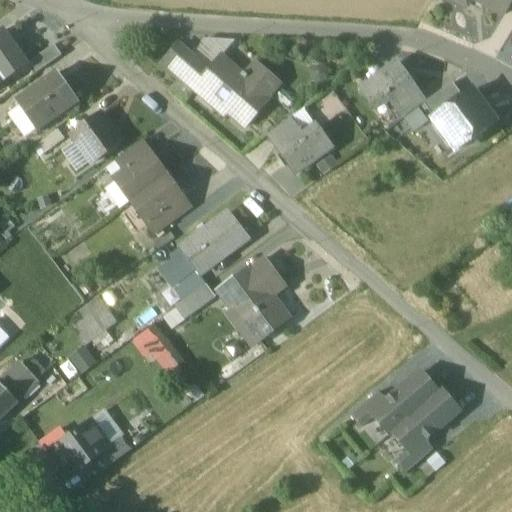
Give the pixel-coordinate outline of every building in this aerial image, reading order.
[(511,0),(453,0),(468,8),(472,0),(473,0),(503,17),(511,0)] [(3,32),(0,34),(0,77),(4,82),(27,66),(3,32)] [(30,63),(37,74),(62,57),(54,46),(30,63)] [(178,46),(159,66),(178,82),(180,81),(178,79),(195,60),(178,46)] [(195,60),(178,79),(180,81),(193,92),(198,86),(196,85),(212,67),(199,55),(195,60)] [(246,76),(242,72),(241,74),(222,57),(212,67),(196,85),(198,86),(228,113),(227,114),(243,129),(271,98),(269,97),(279,85),(264,72),(253,85),(245,77),(246,76)] [(417,94),(396,65),(363,91),(373,105),(385,96),(395,111),(397,109),(417,94)] [(78,104),(58,76),(19,104),(38,131),(78,104)] [(423,105),(434,119),(463,98),(453,84),(424,105),(423,105)] [(482,133),(496,123),(487,112),(480,102),(473,91),(463,98),(434,119),(436,123),(455,148),(457,151),(471,141),(476,143),(482,139),(482,133)] [(417,94),(397,109),(404,119),(423,105),(424,105),(417,94)] [(483,100),(480,102),(487,112),(490,110),(483,100)] [(38,131),(19,104),(13,107),(16,112),(10,116),(21,132),(38,131)] [(123,144),(102,115),(72,137),(93,166),(123,144)] [(288,121),(268,135),(275,145),(276,144),(295,130),(288,121)] [(455,148),(436,123),(433,125),(433,128),(448,149),(451,150),(455,148)] [(295,130),(276,144),(296,173),(330,149),(319,134),(308,142),(298,128),(295,130)] [(58,131),(38,145),(46,156),(66,142),(58,131)] [(140,143),(115,161),(125,174),(150,156),(140,143)] [(125,174),(114,182),(130,203),(166,177),(151,155),(150,156),(125,174)] [(166,177),(130,203),(147,227),(157,220),(183,201),(184,201),(166,177)] [(183,201),(157,220),(165,231),(191,212),(183,201)] [(229,216),(181,251),(184,255),(199,275),(200,277),(250,241),(240,227),(238,228),(229,216)] [(181,251),(173,257),(176,261),(184,255),(181,251)] [(176,261),(160,272),(175,292),(199,275),(184,255),(176,261)] [(266,261),(253,271),(252,269),(219,293),(247,331),(250,328),(261,343),(290,321),(266,289),(279,279),(266,261)] [(199,275),(175,292),(183,302),(206,285),(200,277),(199,275)] [(183,302),(176,308),(186,322),(216,299),(206,285),(183,302)] [(107,332),(94,314),(72,330),(85,347),(107,332)] [(164,372),(174,367),(154,326),(132,338),(142,358),(153,352),(164,372)] [(46,373),(31,358),(23,366),(37,382),(46,373)] [(23,366),(19,363),(0,381),(0,384),(16,401),(37,382),(23,366)] [(420,373),(386,402),(387,403),(372,415),(374,417),(390,436),(393,434),(392,433),(438,394),(437,393),(420,373)] [(0,420),(18,404),(16,401),(0,384),(0,420)] [(438,394),(392,433),(393,434),(408,451),(410,453),(425,441),(459,412),(440,391),(437,393),(438,394)] [(378,393),(351,416),(361,428),(374,417),(372,415),(387,403),(386,402),(378,393)] [(91,424),(53,452),(71,477),(94,461),(110,449),(109,448),(91,424)] [(122,438),(109,448),(110,449),(94,461),(103,472),(132,451),(122,438)] [(408,451),(396,462),(406,474),(433,450),(425,441),(410,453),(408,451)]
